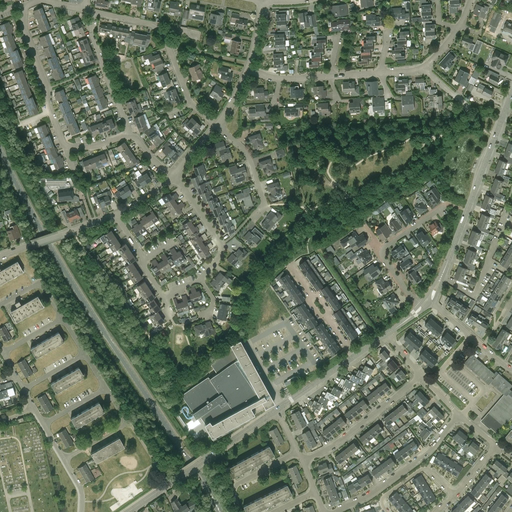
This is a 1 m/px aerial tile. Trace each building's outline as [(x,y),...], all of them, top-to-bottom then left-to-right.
[(106,1),(105,2),(104,2),(104,0),(97,0),(96,7),(104,9),(108,9),(110,2),(106,1)] [(147,10),(153,11),(159,12),(160,8),(156,7),(157,0),(147,0),(147,6),(148,6),(147,10)] [(419,0),(420,2),(420,7),(421,6),(422,12),(431,12),(431,4),(428,4),(428,2),(426,2),(425,0),(419,0)] [(457,13),(457,7),(460,7),(459,0),(456,0),(450,0),(450,6),(449,6),(449,10),(449,13),(457,13)] [(170,12),(174,13),(174,15),(180,16),(181,8),(178,8),(179,4),(170,2),(168,10),(170,11),(170,12)] [(336,16),(347,15),(346,4),(332,6),(332,11),(336,11),(336,16)] [(196,6),(191,5),(189,13),(202,16),(204,8),(196,7),(196,6)] [(484,18),(488,7),(482,5),(482,7),(477,5),(473,14),(484,18)] [(33,14),(34,17),(44,13),(41,8),(33,11),(34,14),(33,14)] [(408,15),(405,15),(405,10),(401,10),(401,8),(391,9),(392,18),(398,17),(398,19),(405,19),(408,19),(408,15)] [(289,10),(287,11),(287,10),(281,11),(281,14),(276,14),(277,21),(281,21),(287,21),(287,17),(286,17),(286,15),(289,15),(289,10)] [(220,25),(223,13),(217,12),(216,15),(211,14),(209,23),(220,25)] [(412,23),(421,22),(424,22),(429,22),(429,21),(429,19),(431,18),(431,12),(422,12),(422,18),(412,18),(412,23)] [(489,25),(491,26),(489,31),(494,33),(496,28),(497,28),(502,15),(494,12),(489,25)] [(46,18),(44,13),(34,17),(35,19),(36,19),(37,22),(46,18)] [(305,27),(316,26),(315,15),(307,16),(307,13),(299,14),(300,22),(304,22),(305,27)] [(230,20),(236,21),(235,27),(245,29),(247,21),(239,20),(239,16),(231,15),(230,20)] [(370,26),(379,26),(379,17),(376,17),(376,15),(366,16),(366,25),(370,24),(370,26)] [(48,24),(46,18),(37,22),(39,24),(37,25),(38,27),(48,24)] [(70,26),(71,25),(73,31),(83,27),(82,24),(80,25),(78,19),(72,21),(73,21),(69,23),(70,26)] [(328,27),(331,27),(331,31),(338,30),(338,31),(343,31),(343,28),(349,28),(349,20),(339,20),(339,22),(331,23),(331,22),(328,22),(328,27)] [(286,28),(286,25),(287,25),(287,21),(281,21),(277,21),(277,28),(280,28),(280,31),(288,31),(288,27),(286,28)] [(425,26),(425,32),(435,31),(434,24),(432,24),(432,21),(429,21),(429,22),(424,22),(424,27),(425,26)] [(0,25),(2,31),(12,27),(11,24),(9,25),(8,22),(0,25)] [(511,34),(511,24),(506,22),(503,31),(511,34)] [(50,29),(48,24),(38,27),(39,31),(41,30),(42,32),(50,29)] [(98,32),(99,33),(108,34),(108,37),(109,37),(109,36),(111,26),(111,25),(107,24),(106,26),(101,25),(100,27),(99,28),(98,32)] [(2,31),(4,36),(10,34),(13,33),(12,30),(13,30),(12,27),(2,31)] [(75,36),(76,36),(76,38),(79,37),(79,38),(84,36),(82,30),(83,29),(83,27),(73,31),(75,36)] [(124,39),(124,41),(125,42),(129,43),(131,33),(128,33),(129,30),(123,29),(122,36),(125,37),(124,39)] [(288,35),(288,31),(280,31),(279,31),(279,34),(275,34),(275,41),(285,40),(285,37),(284,37),(284,35),(288,35)] [(397,35),(397,41),(406,41),(406,38),(409,38),(409,31),(400,32),(400,35),(397,35)] [(435,38),(435,31),(425,32),(426,37),(425,37),(425,41),(423,41),(424,45),(431,44),(431,38),(435,38)] [(131,32),(131,33),(129,43),(129,44),(138,46),(140,35),(136,34),(136,33),(131,32)] [(2,37),(4,42),(14,38),(13,36),(11,36),(10,34),(4,36),(2,37)] [(39,41),(40,43),(49,40),(47,34),(39,38),(40,41),(39,41)] [(148,46),(148,43),(150,36),(145,35),(145,36),(140,35),(138,46),(146,48),(148,46)] [(77,41),(80,47),(89,43),(88,41),(86,41),(84,36),(79,38),(80,40),(77,41)] [(363,40),(364,46),(373,46),(373,43),(376,43),(375,36),(366,37),(366,40),(363,40)] [(473,51),(475,45),(472,44),(473,40),(464,36),(461,43),(469,46),(468,49),(473,51)] [(4,42),(6,47),(15,44),(14,41),(15,41),(14,38),(4,42)] [(312,45),(314,45),(314,49),(323,49),(323,46),(326,45),(326,39),(312,40),(312,45)] [(51,45),(49,40),(40,43),(41,46),(42,46),(43,48),(51,45)] [(285,46),(285,44),(286,44),(285,40),(275,41),(276,48),(278,48),(279,51),(286,50),(286,46),(285,46)] [(238,55),(240,42),(232,41),(230,53),(238,55)] [(394,44),(395,50),(401,50),(404,50),(404,47),(407,47),(406,41),(397,41),(397,44),(394,44)] [(80,47),(82,52),(90,49),(88,46),(90,45),(89,43),(80,47)] [(6,47),(8,53),(18,49),(17,47),(16,47),(15,44),(6,47)] [(53,51),(51,45),(43,48),(44,51),(43,52),(44,54),(53,51)] [(373,52),(373,46),(364,46),(364,49),(361,49),(361,55),(371,55),(370,52),(373,52)] [(8,53),(10,58),(19,55),(17,52),(19,52),(18,49),(8,53)] [(82,52),(84,57),(93,54),(92,51),(91,52),(90,49),(82,52)] [(311,52),(312,58),(321,58),(321,55),(324,55),(323,49),(314,49),(314,52),(311,52)] [(287,55),(286,50),(279,51),(278,51),(278,54),(274,54),(274,61),(284,60),(284,56),(283,56),(283,55),(287,55)] [(401,53),(401,50),(395,50),(392,50),(392,57),(395,56),(395,59),(405,59),(404,53),(401,53)] [(509,56),(496,50),(491,60),(493,60),(490,65),(499,70),(502,65),(504,66),(509,56)] [(56,56),(53,51),(44,54),(45,57),(46,56),(47,59),(56,56)] [(451,62),(455,58),(449,53),(439,64),(445,69),(447,67),(449,69),(453,64),(451,62)] [(85,66),(89,65),(95,62),(93,57),(94,56),(93,54),(84,57),(82,58),(85,66)] [(150,65),(153,64),(161,61),(160,57),(159,58),(158,55),(152,57),(151,54),(144,57),(145,60),(148,59),(150,65)] [(10,58),(13,63),(22,60),(21,57),(20,58),(19,55),(10,58)] [(371,61),(371,55),(361,55),(361,58),(358,58),(359,65),(368,64),(368,61),(371,61)] [(58,61),(56,56),(47,59),(48,62),(47,62),(48,65),(58,61)] [(321,64),(321,58),(312,58),(312,61),(309,61),(309,68),(319,67),(318,64),(321,64)] [(23,62),(22,60),(13,63),(15,69),(23,66),(22,63),(23,62)] [(288,66),(285,66),(284,66),(283,64),(284,64),(284,60),(274,61),(274,68),(279,68),(279,71),(288,70),(288,66)] [(60,66),(58,61),(48,65),(49,67),(50,67),(51,70),(60,66)] [(154,73),(157,72),(163,70),(162,66),(163,66),(161,61),(153,64),(155,69),(153,70),(154,73)] [(191,75),(193,81),(203,77),(198,65),(189,68),(192,75),(191,75)] [(62,72),(60,66),(51,70),(52,72),(51,73),(52,75),(62,72)] [(218,73),(222,74),(220,79),(230,81),(232,73),(227,72),(228,69),(219,67),(218,73)] [(469,81),(466,80),(470,74),(460,69),(454,80),(461,84),(461,85),(466,87),(468,83),(469,81)] [(12,79),(15,78),(15,79),(25,75),(24,73),(22,73),(21,70),(13,73),(14,76),(11,77),(12,79)] [(165,73),(163,70),(157,72),(158,76),(160,81),(168,78),(166,73),(165,73)] [(475,70),(472,76),(477,79),(480,73),(475,70)] [(497,79),(499,75),(489,70),(486,76),(490,77),(488,81),(496,85),(499,80),(497,79)] [(64,77),(62,72),(52,75),(53,78),(54,77),(55,80),(64,77)] [(87,78),(89,84),(98,80),(97,78),(96,78),(94,73),(87,76),(88,78),(87,78)] [(15,79),(17,84),(25,81),(24,78),(26,78),(25,75),(15,79)] [(473,86),(477,79),(472,76),(469,81),(468,83),(469,83),(473,86)] [(162,86),(163,90),(168,88),(173,86),(171,81),(169,82),(168,78),(160,81),(162,86)] [(405,87),(408,86),(408,79),(398,80),(398,83),(395,84),(396,92),(405,92),(405,87)] [(424,79),(415,79),(415,83),(417,83),(417,88),(420,88),(420,90),(429,90),(429,101),(434,101),(434,107),(438,107),(438,108),(443,108),(442,96),(437,96),(437,89),(431,89),(431,87),(427,87),(427,88),(425,88),(424,86),(426,86),(425,82),(424,82),(424,79)] [(89,84),(91,89),(99,86),(98,83),(99,82),(98,80),(89,84)] [(17,84),(20,90),(29,86),(28,83),(27,84),(25,81),(17,84)] [(369,95),(376,94),(376,97),(378,97),(378,96),(383,95),(383,91),(382,90),(377,90),(377,81),(366,82),(367,87),(368,87),(369,95)] [(352,95),(358,95),(358,87),(354,87),(354,82),(343,83),(344,91),(352,91),(352,95)] [(490,98),(493,91),(485,87),(480,84),(476,91),(482,94),(490,98)] [(219,101),(223,95),(219,93),(222,89),(216,85),(209,95),(219,101)] [(20,90),(22,95),(30,92),(29,89),(30,88),(29,86),(20,90)] [(91,89),(93,94),(102,91),(101,88),(100,89),(99,86),(91,89)] [(299,98),(304,98),(303,89),(297,89),(297,86),(290,87),(291,97),(299,97),(299,98)] [(320,98),(326,97),(326,90),(323,90),(323,86),(313,87),(314,94),(320,94),(320,98)] [(166,94),(168,99),(177,95),(176,93),(177,93),(175,88),(169,91),(168,88),(163,90),(162,90),(163,95),(166,94)] [(260,99),(268,99),(267,93),(263,93),(263,88),(254,89),(254,96),(259,96),(260,99)] [(54,96),(55,99),(65,95),(62,89),(54,93),(56,96),(54,96)] [(93,94),(95,99),(103,96),(102,94),(103,93),(102,91),(93,94)] [(22,95),(24,100),(33,96),(32,94),(31,94),(30,92),(22,95)] [(67,100),(65,95),(55,99),(56,101),(57,101),(58,103),(67,100)] [(179,101),(177,95),(168,99),(169,102),(166,103),(168,108),(175,106),(174,103),(179,101)] [(24,100),(26,105),(34,102),(33,100),(34,99),(33,96),(24,100)] [(95,99),(97,105),(106,101),(106,99),(104,99),(103,96),(95,99)] [(125,106),(126,109),(136,105),(135,102),(136,102),(134,97),(128,99),(129,101),(126,103),(127,106),(125,106)] [(408,113),(408,109),(414,109),(413,97),(402,97),(402,114),(408,113)] [(359,105),(363,105),(363,99),(355,100),(356,103),(349,103),(350,113),(360,113),(359,105)] [(373,110),(377,110),(377,113),(385,113),(384,102),(380,102),(380,99),(372,99),(373,110)] [(69,106),(67,100),(58,103),(60,106),(58,107),(59,109),(69,106)] [(107,104),(106,101),(97,105),(99,110),(107,107),(106,104),(107,104)] [(26,105),(28,111),(37,107),(36,105),(35,105),(34,102),(26,105)] [(322,115),(330,115),(330,109),(328,109),(328,103),(318,104),(318,111),(322,111),(322,115)] [(254,116),(266,116),(265,110),(264,110),(263,104),(255,105),(255,109),(249,110),(249,115),(254,115),(254,116)] [(300,116),(299,111),(303,111),(302,104),(296,104),(296,108),(285,108),(285,112),(285,113),(285,114),(285,116),(294,115),(294,117),(300,116)] [(138,110),(136,105),(126,109),(127,111),(128,111),(130,114),(132,113),(133,116),(141,113),(140,110),(138,110)] [(71,111),(69,106),(59,109),(60,112),(62,111),(63,114),(71,111)] [(38,110),(37,107),(28,111),(30,116),(38,113),(37,110),(38,110)] [(73,116),(71,111),(63,114),(64,117),(63,117),(64,120),(73,116)] [(144,121),(141,113),(133,116),(135,121),(133,121),(134,124),(144,121)] [(65,122),(66,122),(67,125),(75,122),(73,116),(64,120),(65,122)] [(115,122),(113,123),(111,119),(106,121),(109,129),(112,128),(112,129),(115,129),(117,134),(120,133),(118,127),(115,122)] [(189,130),(190,129),(196,123),(196,122),(196,123),(191,119),(189,121),(187,119),(183,124),(185,126),(184,126),(189,130)] [(106,130),(109,129),(106,121),(100,123),(104,132),(106,132),(106,130)] [(147,125),(146,126),(144,121),(134,124),(135,127),(137,126),(139,132),(148,128),(147,125)] [(67,125),(68,128),(67,128),(68,131),(77,127),(75,122),(67,125)] [(100,123),(95,125),(98,133),(101,132),(101,134),(104,132),(100,123)] [(201,127),(196,123),(190,129),(193,132),(192,134),(195,137),(200,131),(198,129),(201,127)] [(47,127),(46,127),(45,124),(37,128),(39,133),(48,129),(47,127)] [(96,136),(95,134),(98,133),(95,125),(90,127),(89,128),(88,125),(86,125),(88,132),(90,138),(96,136)] [(151,139),(161,133),(160,132),(160,133),(159,131),(156,130),(153,126),(149,129),(150,132),(146,135),(150,140),(151,139)] [(69,133),(70,133),(71,135),(79,132),(77,127),(68,131),(69,133)] [(49,132),(48,129),(39,133),(41,138),(49,135),(48,132),(49,132)] [(258,149),(263,147),(261,140),(259,132),(248,136),(250,143),(252,143),(254,149),(258,148),(258,149)] [(165,141),(162,136),(163,136),(161,133),(151,139),(154,144),(158,142),(160,144),(165,141)] [(41,138),(41,140),(40,141),(41,144),(52,140),(51,137),(50,138),(49,135),(41,138)] [(53,146),(52,143),(53,142),(52,140),(41,144),(43,147),(44,147),(45,149),(53,146)] [(165,148),(162,152),(166,156),(167,155),(173,149),(172,150),(169,148),(171,146),(168,143),(170,141),(169,140),(163,146),(165,148)] [(125,142),(124,142),(116,147),(120,152),(127,147),(125,145),(126,144),(125,142)] [(222,159),(230,156),(228,149),(225,150),(223,142),(213,145),(216,153),(219,152),(222,159)] [(54,148),(53,146),(45,149),(47,154),(56,150),(55,148),(54,148)] [(129,150),(127,147),(120,152),(123,157),(131,151),(130,149),(129,150)] [(173,149),(167,155),(174,162),(177,158),(183,151),(179,148),(175,152),(173,149)] [(285,156),(282,149),(275,151),(277,159),(285,156)] [(49,159),(51,159),(57,156),(56,154),(57,153),(56,150),(47,154),(49,159)] [(101,153),(101,155),(98,156),(102,164),(107,162),(108,164),(111,163),(108,157),(106,151),(101,153)] [(134,157),(132,154),(133,153),(131,151),(123,157),(127,162),(134,157)] [(59,155),(57,156),(51,159),(53,164),(63,160),(62,158),(60,158),(59,155)] [(98,156),(95,157),(95,156),(93,157),(96,166),(102,164),(98,156)] [(90,158),(90,159),(88,160),(91,168),(96,166),(93,157),(90,158)] [(130,166),(133,164),(135,167),(140,163),(136,158),(136,159),(134,157),(127,162),(130,166)] [(269,174),(274,173),(271,165),(272,165),(269,158),(258,162),(260,169),(262,168),(264,174),(268,173),(269,174)] [(64,163),(63,160),(53,164),(56,169),(63,166),(62,163),(64,163)] [(82,161),(82,162),(84,167),(81,168),(84,174),(87,172),(86,170),(91,168),(88,160),(85,161),(84,160),(82,161)] [(511,164),(511,161),(508,160),(507,162),(499,160),(497,166),(505,169),(507,163),(511,164)] [(193,168),(197,176),(197,177),(200,175),(206,173),(202,165),(193,168)] [(242,175),(246,174),(244,167),(237,170),(236,166),(229,168),(232,179),(235,178),(236,183),(244,180),(242,175)] [(502,175),(501,178),(508,180),(509,177),(502,175),(505,169),(497,166),(495,172),(502,175)] [(146,174),(142,176),(147,184),(151,181),(150,180),(153,178),(150,172),(147,174),(146,174)] [(137,180),(134,182),(138,188),(141,186),(142,187),(147,184),(142,176),(140,174),(137,176),(136,177),(137,179),(137,180)] [(194,187),(196,186),(203,184),(200,175),(197,177),(197,176),(191,178),(194,187)] [(66,178),(46,178),(46,182),(67,182),(67,181),(69,181),(72,188),(74,187),(70,178),(66,178)] [(495,178),(493,185),(501,187),(503,181),(507,183),(508,180),(501,178),(500,180),(495,178)] [(209,181),(204,183),(203,184),(196,186),(199,195),(201,194),(209,191),(212,190),(210,186),(210,185),(209,185),(210,183),(209,181)] [(276,200),(275,197),(276,197),(277,198),(282,196),(279,188),(280,188),(277,181),(266,185),(268,192),(270,191),(271,195),(269,196),(271,201),(276,200)] [(125,183),(120,186),(125,193),(127,196),(132,194),(131,192),(134,190),(130,185),(127,186),(125,183)] [(498,194),(501,187),(493,185),(490,191),(495,193),(494,195),(501,198),(502,195),(498,194)] [(116,199),(117,198),(119,200),(122,198),(123,199),(127,196),(125,193),(120,186),(116,189),(118,192),(113,195),(116,199)] [(434,204),(439,200),(435,195),(438,193),(434,187),(429,191),(431,194),(428,196),(434,204)] [(248,193),(250,192),(249,189),(241,191),(241,193),(236,195),(237,199),(236,199),(237,202),(238,201),(238,200),(243,199),(246,207),(252,205),(248,193)] [(73,202),(73,199),(71,190),(58,192),(59,201),(68,200),(68,203),(73,202)] [(415,193),(419,198),(416,200),(418,204),(415,207),(418,212),(420,214),(423,211),(424,212),(427,209),(424,204),(427,202),(418,190),(415,193)] [(106,192),(101,194),(105,206),(111,204),(108,198),(111,197),(109,191),(106,192)] [(212,199),(209,191),(201,194),(204,202),(207,201),(212,199)] [(162,199),(165,203),(177,195),(175,193),(171,196),(169,194),(162,199)] [(101,194),(96,196),(93,197),(95,203),(98,202),(100,208),(105,206),(101,194)] [(178,197),(177,195),(165,203),(168,208),(175,203),(174,200),(178,197)] [(486,195),(483,201),(491,204),(493,205),(495,202),(492,201),(493,198),(500,201),(501,198),(494,195),(493,198),(486,195)] [(210,210),(212,209),(219,206),(216,198),(212,199),(207,201),(210,210)] [(489,208),(491,204),(483,201),(481,208),(488,210),(487,213),(495,216),(496,211),(489,208)] [(168,208),(171,212),(183,204),(181,202),(177,205),(175,203),(168,208)] [(388,202),(377,210),(379,213),(390,205),(388,202)] [(184,206),(183,204),(171,212),(174,217),(181,212),(180,209),(184,206)] [(215,217),(217,217),(224,214),(221,205),(219,206),(212,209),(215,217)] [(400,213),(401,215),(402,216),(401,217),(403,219),(404,219),(407,223),(411,220),(411,221),(413,219),(413,218),(412,219),(411,216),(410,215),(411,215),(413,213),(408,207),(403,210),(403,209),(399,212),(400,213)] [(70,211),(71,212),(74,220),(80,218),(77,213),(81,211),(79,208),(75,210),(74,209),(70,211)] [(69,222),(74,220),(71,212),(66,214),(64,211),(61,212),(64,220),(67,218),(69,222)] [(151,214),(149,216),(154,223),(158,220),(152,211),(150,212),(151,214)] [(277,221),(277,222),(282,216),(277,212),(275,215),(271,211),(266,217),(267,218),(261,225),(269,231),(271,229),(270,228),(277,221)] [(220,225),(222,224),(229,221),(225,213),(224,214),(217,217),(220,225)] [(401,228),(400,227),(401,222),(395,213),(392,215),(393,217),(393,220),(389,222),(389,226),(392,231),(394,229),(395,231),(401,228)] [(482,214),(479,220),(487,223),(490,217),(494,218),(495,216),(487,213),(486,215),(482,214)] [(149,226),(154,223),(149,216),(146,217),(145,216),(143,217),(149,226)] [(145,229),(149,226),(143,217),(141,218),(142,220),(139,222),(141,223),(145,229)] [(182,225),(185,230),(193,225),(191,222),(193,221),(191,219),(182,225)] [(477,226),(482,228),(481,230),(488,233),(489,230),(485,229),(487,223),(479,220),(478,220),(477,223),(477,224),(477,226)] [(229,221),(222,224),(225,233),(228,232),(230,237),(235,232),(230,221),(229,221)] [(433,235),(438,231),(442,232),(443,228),(440,223),(437,224),(436,223),(434,222),(429,226),(431,230),(430,231),(433,235)] [(146,231),(145,229),(141,223),(138,225),(137,224),(135,225),(141,234),(146,231)] [(386,231),(389,228),(386,224),(376,231),(378,233),(377,235),(379,235),(382,240),(389,236),(386,231)] [(10,230),(7,231),(11,241),(17,238),(15,232),(18,231),(16,225),(9,227),(10,230)] [(137,237),(141,234),(135,225),(133,226),(134,228),(131,229),(137,237)] [(185,230),(188,234),(197,228),(196,226),(194,227),(193,225),(185,230)] [(198,230),(197,228),(188,234),(191,239),(197,235),(199,234),(197,232),(198,230)] [(250,233),(249,232),(243,238),(247,241),(246,242),(250,246),(253,242),(257,245),(262,240),(261,239),(264,236),(254,228),(250,233)] [(103,243),(105,242),(107,241),(107,240),(114,236),(110,230),(103,235),(99,238),(103,243)] [(481,241),(484,235),(487,236),(488,233),(481,230),(480,233),(472,230),(470,237),(477,240),(481,241)] [(428,244),(427,243),(431,240),(428,235),(425,237),(421,231),(416,235),(421,242),(420,243),(423,248),(428,244)] [(348,242),(351,245),(359,239),(355,232),(351,235),(351,236),(349,237),(348,237),(340,242),(342,245),(347,242),(348,242)] [(199,238),(197,235),(191,239),(189,240),(192,245),(202,239),(200,237),(199,238)] [(109,247),(111,246),(110,246),(117,241),(114,236),(107,240),(107,241),(108,242),(107,243),(109,247)] [(364,236),(359,239),(351,245),(352,247),(355,245),(358,245),(359,247),(367,241),(366,240),(366,238),(365,238),(364,236)] [(414,246),(418,243),(414,237),(410,239),(414,246)] [(475,246),(477,240),(470,237),(468,243),(475,246),(474,248),(481,251),(482,248),(475,246)] [(203,241),(202,239),(192,245),(195,249),(203,244),(201,242),(203,241)] [(112,252),(118,249),(118,248),(121,246),(117,241),(110,246),(111,246),(112,248),(110,249),(112,252)] [(120,255),(122,254),(128,249),(125,244),(121,246),(118,248),(118,249),(119,250),(118,251),(120,255)] [(195,249),(198,253),(207,248),(206,246),(205,247),(203,244),(195,249)] [(335,252),(331,245),(325,249),(328,252),(330,251),(332,254),(335,252)] [(406,254),(405,251),(401,246),(391,252),(395,258),(397,257),(399,259),(399,258),(401,258),(403,257),(404,256),(404,255),(406,254)] [(186,261),(184,258),(179,251),(177,253),(174,248),(172,250),(180,262),(180,261),(181,264),(186,261)] [(198,253),(195,255),(199,260),(201,258),(206,255),(209,253),(207,251),(209,250),(207,248),(198,253)] [(479,257),(475,255),(476,252),(480,254),(481,251),(474,248),(473,251),(468,249),(466,255),(474,258),(477,260),(479,257)] [(124,260),(125,259),(132,254),(128,249),(122,254),(123,256),(121,256),(124,260)] [(243,249),(241,252),(239,249),(235,253),(235,252),(233,255),(232,254),(226,260),(233,266),(238,260),(240,261),(245,255),(246,256),(248,254),(243,249)] [(170,257),(175,264),(175,265),(180,262),(172,250),(170,251),(173,255),(170,257)] [(364,264),(372,259),(369,256),(370,255),(368,253),(365,250),(358,255),(358,256),(364,264)] [(354,254),(349,257),(351,261),(356,257),(358,256),(358,255),(356,252),(354,254)] [(510,262),(511,259),(511,255),(507,252),(503,258),(510,262)] [(164,253),(162,255),(170,267),(175,264),(170,257),(170,256),(167,258),(164,253)] [(125,262),(127,265),(128,264),(132,262),(135,260),(132,254),(125,259),(126,261),(125,262)] [(412,264),(410,261),(410,260),(413,259),(410,254),(402,259),(404,262),(400,265),(404,270),(412,264)] [(166,270),(170,267),(162,255),(160,256),(163,261),(161,262),(166,270)] [(468,263),(467,266),(474,269),(475,266),(471,264),(474,258),(466,255),(464,262),(468,263)] [(507,268),(510,262),(503,258),(500,263),(507,268)] [(161,273),(166,270),(161,262),(158,264),(155,259),(153,261),(161,273)] [(298,265),(302,270),(312,264),(308,259),(306,261),(306,260),(298,265)] [(156,276),(161,273),(153,261),(151,262),(154,267),(152,268),(156,276)] [(414,267),(416,271),(422,267),(421,264),(423,263),(422,261),(414,267)] [(126,269),(128,272),(135,267),(132,262),(128,264),(127,265),(124,266),(126,269)] [(0,284),(23,272),(18,263),(0,272),(0,284)] [(315,269),(312,264),(302,270),(306,276),(315,269)] [(376,275),(381,272),(377,266),(375,268),(373,265),(363,271),(368,277),(371,275),(374,279),(377,276),(376,275)] [(464,275),(465,272),(468,274),(470,270),(473,272),(474,269),(467,266),(466,269),(459,266),(457,272),(464,275)] [(128,272),(129,274),(127,275),(130,278),(131,277),(138,273),(135,267),(128,272)] [(309,281),(319,274),(315,269),(306,276),(309,281)] [(413,284),(420,279),(414,270),(408,275),(411,279),(410,280),(413,284)] [(469,284),(466,283),(467,280),(463,278),(464,275),(457,272),(454,278),(457,279),(456,282),(468,287),(469,284)] [(142,278),(138,273),(131,277),(132,279),(131,280),(133,284),(142,278)] [(224,276),(220,273),(210,284),(214,287),(214,289),(217,292),(221,286),(220,285),(225,280),(229,283),(233,279),(226,274),(224,276)] [(291,278),(287,273),(280,278),(278,280),(281,285),(291,278)] [(313,286),(323,279),(319,274),(309,281),(313,286)] [(504,274),(500,280),(507,285),(511,279),(504,274)] [(285,290),(294,284),(291,278),(281,285),(285,290)] [(323,279),(313,286),(317,291),(323,287),(323,286),(326,284),(323,279)] [(382,294),(392,288),(387,281),(385,283),(381,279),(375,283),(378,288),(382,294)] [(504,290),(507,285),(500,280),(497,286),(504,290)] [(139,293),(141,292),(141,291),(148,287),(144,281),(137,286),(138,288),(137,289),(139,293)] [(298,289),(294,284),(285,290),(288,295),(298,289)] [(324,296),(331,290),(328,285),(320,290),(324,296)] [(497,286),(493,291),(501,296),(504,290),(497,286)] [(142,298),(144,297),(151,292),(148,287),(141,291),(141,292),(142,293),(140,294),(142,298)] [(197,301),(201,300),(202,301),(206,300),(205,296),(204,297),(203,292),(200,293),(199,291),(196,292),(194,287),(192,288),(197,301)] [(288,295),(292,301),(302,294),(298,289),(288,295)] [(327,301),(335,295),(331,290),(324,296),(327,301)] [(493,291),(490,297),(497,301),(501,296),(493,291)] [(144,300),(146,303),(147,302),(153,298),(153,299),(155,297),(151,292),(144,297),(145,299),(144,300)] [(298,304),(305,299),(302,294),(292,301),(295,306),(298,304)] [(385,300),(391,308),(388,310),(392,316),(398,311),(396,309),(394,306),(399,302),(393,294),(385,300)] [(193,308),(192,303),(190,298),(188,299),(186,295),(183,296),(188,310),(193,308)] [(331,306),(339,301),(335,295),(327,301),(331,306)] [(183,311),(188,310),(183,296),(181,297),(182,301),(180,302),(183,311)] [(16,322),(43,306),(38,297),(11,313),(16,322)] [(447,304),(452,308),(457,301),(451,297),(447,304)] [(490,297),(487,302),(494,307),(497,301),(490,297)] [(147,305),(149,308),(156,304),(153,299),(153,298),(147,302),(146,303),(145,303),(147,305)] [(176,299),(173,300),(178,313),(183,311),(180,302),(177,303),(176,299)] [(331,306),(335,311),(342,306),(339,301),(331,306)] [(452,308),(458,311),(462,304),(457,301),(452,308)] [(297,314),(307,308),(303,302),(296,307),(294,309),(297,314)] [(490,313),(494,307),(487,302),(483,308),(490,313)] [(149,308),(149,309),(150,310),(149,311),(151,315),(152,314),(153,314),(157,311),(160,310),(156,304),(149,308)] [(229,311),(230,306),(220,304),(217,319),(226,321),(228,311),(229,311)] [(468,308),(462,304),(458,311),(464,315),(468,308)] [(301,319),(310,313),(307,308),(297,314),(301,319)] [(333,315),(337,320),(344,315),(346,313),(342,308),(333,314),(333,315)] [(152,322),(153,321),(160,316),(157,311),(153,314),(152,314),(151,315),(149,315),(151,318),(149,319),(152,322)] [(304,325),(314,318),(310,313),(301,319),(304,325)] [(346,313),(344,315),(337,320),(340,324),(347,319),(349,318),(346,313)] [(467,321),(473,324),(477,317),(472,314),(467,321)] [(164,322),(160,316),(153,321),(154,323),(153,324),(155,327),(157,326),(160,324),(164,322)] [(483,321),(477,317),(473,324),(479,328),(483,321)] [(314,318),(304,325),(308,330),(311,328),(318,323),(314,318)] [(347,319),(340,324),(344,330),(353,323),(349,318),(347,319)] [(432,325),(435,322),(431,318),(425,325),(427,327),(429,329),(432,325)] [(489,324),(483,321),(479,328),(484,331),(489,324)] [(205,336),(216,333),(214,328),(212,329),(210,322),(194,327),(197,335),(204,333),(205,336)] [(312,329),(316,334),(325,327),(321,322),(315,327),(312,329)] [(439,325),(435,322),(432,325),(429,329),(433,332),(436,329),(439,325)] [(353,323),(344,330),(347,335),(355,330),(357,328),(353,323)] [(443,329),(439,325),(436,329),(433,332),(437,336),(441,332),(443,329)] [(319,339),(329,333),(325,327),(316,334),(319,339)] [(503,329),(499,335),(506,339),(510,333),(503,329)] [(358,335),(355,330),(347,335),(351,340),(358,335)] [(11,339),(8,332),(1,336),(5,342),(11,339)] [(59,332),(45,340),(50,350),(64,341),(59,332)] [(404,339),(408,343),(414,336),(410,332),(404,339)] [(447,332),(444,335),(441,339),(445,343),(450,338),(451,336),(447,332)] [(329,333),(319,339),(323,344),(332,338),(329,333)] [(499,335),(495,340),(502,345),(506,339),(499,335)] [(417,338),(414,336),(408,343),(412,346),(414,344),(418,339),(417,338)] [(450,338),(445,343),(450,347),(456,340),(451,336),(450,338)] [(323,344),(326,349),(336,343),(332,338),(323,344)] [(414,344),(412,346),(416,350),(418,349),(423,343),(418,339),(414,344)] [(36,358),(50,350),(45,340),(31,348),(36,358)] [(499,350),(502,345),(495,340),(492,346),(499,350)] [(249,359),(239,341),(230,346),(232,350),(211,365),(216,374),(209,379),(208,377),(181,396),(193,412),(192,413),(195,419),(200,416),(201,418),(205,416),(211,428),(216,426),(219,432),(248,416),(248,415),(247,416),(246,414),(270,400),(268,396),(270,395),(268,392),(263,394),(246,361),(249,359)] [(340,348),(336,343),(326,349),(330,355),(333,353),(340,348)] [(429,353),(428,352),(425,350),(422,353),(419,356),(423,360),(429,353)] [(380,362),(382,365),(383,365),(386,362),(384,361),(389,357),(384,351),(379,355),(383,359),(380,362)] [(488,381),(490,379),(506,392),(511,385),(498,373),(496,376),(474,356),(476,354),(474,352),(466,362),(488,381)] [(423,360),(427,364),(433,357),(429,353),(423,360)] [(433,357),(427,364),(432,367),(438,360),(433,357)] [(17,363),(21,370),(28,366),(24,359),(17,363)] [(390,368),(387,370),(390,373),(398,367),(393,360),(389,363),(388,364),(387,365),(388,365),(390,368)] [(374,370),(372,369),(373,367),(367,364),(366,366),(365,365),(364,369),(361,367),(359,370),(367,374),(370,376),(374,370)] [(32,374),(28,366),(21,370),(26,378),(32,374)] [(79,367),(65,375),(70,385),(84,377),(79,367)] [(364,380),(367,374),(359,370),(358,373),(354,371),(353,374),(361,378),(360,379),(364,380)] [(400,381),(406,376),(401,370),(396,374),(394,372),(390,376),(393,380),(397,377),(400,381)] [(362,383),(364,380),(360,379),(361,378),(353,374),(351,378),(348,376),(346,379),(354,383),(357,385),(359,382),(362,383)] [(56,393),(70,385),(65,375),(50,383),(56,393)] [(345,382),(341,380),(338,386),(349,392),(351,389),(353,386),(356,388),(357,386),(358,387),(358,385),(357,385),(354,383),(346,379),(345,382)] [(15,396),(12,387),(11,382),(5,384),(9,396),(11,396),(12,397),(15,396)] [(386,382),(381,386),(386,392),(390,389),(386,382)] [(0,387),(3,398),(9,396),(5,384),(0,385),(0,387)] [(381,386),(376,390),(381,396),(386,392),(381,386)] [(329,389),(327,392),(335,396),(339,398),(342,391),(334,387),(332,390),(329,389)] [(376,390),(371,393),(376,400),(381,396),(376,390)] [(415,396),(417,399),(412,404),(410,402),(407,404),(411,409),(419,401),(420,401),(425,396),(420,391),(415,396)] [(511,391),(484,422),(497,434),(511,417),(511,391)] [(323,393),(321,396),(329,400),(332,402),(335,396),(327,392),(326,395),(323,393)] [(371,403),(376,400),(371,393),(367,397),(371,403)] [(37,398),(42,405),(49,401),(44,394),(37,398)] [(326,406),(329,400),(321,396),(319,399),(316,398),(315,400),(323,405),(326,406)] [(429,401),(425,396),(420,401),(424,406),(429,401)] [(319,411),(323,405),(315,400),(313,403),(309,402),(308,405),(313,408),(316,409),(315,411),(314,412),(318,414),(319,411)] [(363,400),(359,403),(364,410),(368,406),(363,400)] [(53,409),(49,401),(42,405),(46,413),(53,409)] [(354,403),(356,405),(354,407),(359,413),(364,410),(359,403),(357,401),(354,403)] [(403,404),(398,408),(403,414),(404,416),(409,412),(410,413),(413,411),(411,409),(407,404),(405,401),(402,403),(403,404)] [(99,403),(85,411),(90,420),(104,412),(99,403)] [(429,411),(434,416),(439,411),(434,406),(429,411)] [(354,407),(349,411),(354,417),(359,413),(354,407)] [(398,418),(403,414),(398,408),(393,411),(398,418)] [(416,414),(419,416),(425,410),(422,408),(416,414)] [(336,409),(331,413),(333,415),(334,417),(340,413),(336,409)] [(427,413),(425,410),(419,416),(422,419),(427,413)] [(76,428),(90,420),(85,411),(71,419),(76,428)] [(291,415),(296,423),(299,421),(298,419),(302,417),(299,411),(291,415)] [(349,421),(354,417),(349,411),(345,414),(349,421)] [(393,421),(398,418),(393,411),(389,415),(393,421)] [(431,423),(436,418),(439,421),(444,416),(439,411),(434,416),(426,424),(430,428),(433,425),(431,423)] [(393,426),(391,424),(393,421),(389,415),(384,419),(387,422),(384,424),(389,430),(393,426)] [(417,415),(409,422),(411,424),(411,425),(420,418),(417,415)] [(306,425),(302,417),(298,419),(299,421),(296,423),(299,429),(306,425)] [(341,417),(336,421),(341,427),(346,423),(341,417)] [(337,431),(341,427),(336,421),(332,424),(337,431)] [(378,423),(373,427),(378,433),(383,429),(378,423)] [(425,439),(430,433),(425,429),(427,426),(423,423),(419,427),(423,430),(420,434),(425,439)] [(332,434),(337,431),(332,424),(327,428),(332,434)] [(374,437),(378,433),(373,427),(369,431),(374,437)] [(269,432),(273,439),(280,435),(276,428),(269,432)] [(327,438),(332,434),(327,428),(322,432),(327,438)] [(58,433),(62,440),(71,435),(71,434),(68,436),(65,429),(58,433)] [(302,434),(305,440),(308,439),(309,441),(313,439),(309,431),(302,434)] [(369,441),(374,437),(369,431),(364,434),(369,441)] [(463,442),(467,437),(459,431),(456,435),(455,434),(452,438),(459,445),(462,447),(465,444),(463,442)] [(364,445),(369,441),(364,434),(359,438),(364,445)] [(73,444),(70,438),(71,437),(71,436),(72,436),(71,435),(62,440),(66,448),(73,444)] [(284,443),(280,435),(273,439),(277,446),(284,443)] [(315,442),(319,440),(320,443),(324,440),(321,435),(317,437),(313,439),(309,441),(308,439),(305,440),(309,449),(317,445),(315,442)] [(119,438),(105,446),(110,455),(124,447),(119,438)] [(407,442),(409,444),(414,451),(419,447),(418,446),(414,441),(412,439),(407,442)] [(360,450),(359,449),(354,442),(349,446),(354,453),(355,454),(360,450)] [(475,452),(480,447),(479,447),(480,446),(478,444),(477,445),(473,442),(469,447),(467,445),(463,449),(467,453),(469,452),(474,456),(476,453),(475,452)] [(387,444),(383,447),(385,450),(387,452),(391,449),(387,444)] [(409,444),(404,448),(409,454),(414,451),(409,444)] [(96,463),(110,455),(105,446),(91,454),(96,463)] [(268,446),(254,454),(260,463),(274,455),(269,446),(268,446)] [(349,456),(354,453),(349,446),(344,450),(349,456)] [(404,448),(399,451),(404,458),(409,454),(404,448)] [(345,460),(349,456),(344,450),(340,453),(345,460)] [(399,462),(404,458),(399,451),(394,455),(399,462)] [(346,462),(345,460),(340,453),(335,457),(339,463),(336,465),(339,469),(343,467),(341,466),(346,462)] [(433,462),(439,466),(445,457),(439,453),(433,462)] [(254,454),(240,462),(245,471),(260,463),(254,454)] [(391,457),(386,461),(391,468),(396,464),(391,457)] [(451,460),(445,457),(439,466),(445,469),(451,460)] [(457,464),(451,460),(445,469),(451,473),(457,464)] [(492,466),(497,470),(502,464),(496,460),(492,466)] [(386,461),(381,465),(386,471),(391,468),(386,461)] [(231,479),(245,471),(240,462),(226,469),(231,479)] [(330,473),(334,471),(331,464),(327,466),(326,463),(318,466),(321,473),(329,470),(330,473)] [(78,468),(82,475),(89,471),(85,464),(78,468)] [(463,468),(457,464),(451,473),(457,477),(463,468)] [(503,474),(506,471),(507,469),(502,464),(497,470),(496,472),(498,473),(499,471),(502,474),(503,474)] [(288,469),(291,476),(299,473),(295,465),(288,469)] [(374,470),(372,472),(371,470),(369,471),(372,476),(374,474),(376,478),(381,474),(377,468),(375,465),(372,467),(374,470)] [(381,465),(377,468),(381,474),(386,471),(381,465)] [(94,479),(89,471),(82,475),(87,483),(94,479)] [(333,482),(331,476),(334,475),(333,472),(325,475),(326,478),(323,479),(326,485),(333,482)] [(299,487),(298,483),(302,481),(299,473),(291,476),(294,484),(293,484),(295,489),(299,487)] [(368,474),(363,477),(367,484),(372,481),(368,474)] [(486,474),(482,478),(489,483),(492,479),(486,474)] [(412,480),(416,487),(425,481),(421,475),(412,480)] [(351,480),(353,483),(357,490),(362,487),(358,480),(356,477),(351,480)] [(363,477),(358,480),(362,487),(367,484),(363,477)] [(507,479),(505,477),(500,482),(501,482),(499,484),(502,487),(504,485),(503,484),(507,479)] [(482,478),(479,483),(485,488),(489,483),(482,478)] [(428,487),(425,481),(416,487),(419,493),(428,487)] [(335,488),(333,482),(326,485),(328,491),(335,488)] [(352,493),(357,490),(353,483),(348,486),(352,493)] [(481,493),(485,488),(479,483),(475,488),(481,493)] [(287,485),(272,492),(277,502),(291,494),(287,485)] [(184,491),(182,487),(175,492),(177,496),(184,491)] [(432,493),(428,487),(419,493),(423,499),(432,493)] [(337,493),(335,488),(328,491),(330,496),(337,493)] [(477,497),(481,493),(475,488),(471,492),(477,497)] [(272,492),(257,499),(262,509),(277,502),(272,492)] [(340,492),(337,493),(330,496),(332,502),(339,499),(339,498),(340,498),(342,496),(340,492)] [(388,499),(393,505),(401,498),(396,492),(388,499)] [(436,499),(432,493),(423,499),(427,505),(436,499)] [(502,494),(498,499),(505,504),(508,499),(502,494)] [(468,495),(464,500),(471,507),(476,503),(468,495)] [(406,503),(401,498),(393,505),(398,510),(406,503)] [(173,501),(171,503),(173,506),(172,507),(174,510),(173,511),(174,511),(175,511),(179,510),(177,508),(181,506),(176,499),(175,499),(173,500),(173,501)] [(245,511),(255,511),(262,509),(257,499),(243,506),(245,511)] [(501,508),(505,504),(498,499),(495,504),(501,508)] [(179,510),(175,511),(185,511),(189,510),(197,506),(194,500),(185,504),(182,507),(181,506),(177,508),(179,510)] [(464,500),(460,504),(465,510),(467,511),(468,511),(469,511),(473,509),(471,507),(464,500)] [(117,501),(109,507),(112,511),(120,506),(117,501)] [(405,511),(410,508),(406,503),(398,510),(399,511),(405,511)]
